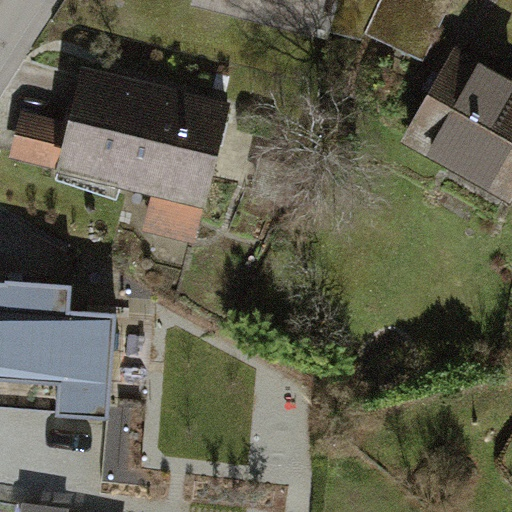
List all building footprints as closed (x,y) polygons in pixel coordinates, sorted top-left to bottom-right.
[(199,0),(196,11),(318,41),(319,34),(329,0),(199,0)] [(374,0),(329,0),(319,34),(365,45),(374,0)] [(457,0),(387,0),(365,45),(419,73),(457,0)] [(511,213),(511,95),(461,66),(407,160),(509,219),(511,213)] [(221,124),(81,91),(72,130),(61,179),(201,212),(221,124)] [(72,130),(25,120),(14,168),(61,179),(72,130)] [(77,289),(0,282),(0,386),(69,392),(77,289)]
